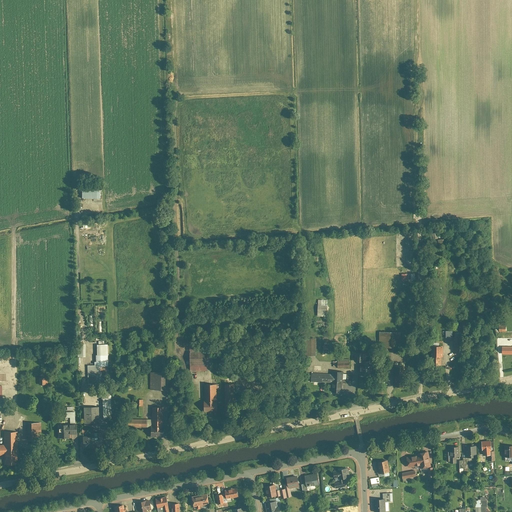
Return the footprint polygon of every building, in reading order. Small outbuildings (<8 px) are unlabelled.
[(98,196),(98,187),(80,187),(80,197),(98,196)] [(317,313),(327,313),(327,300),(317,300),(317,313)] [(315,338),(305,338),(304,353),(314,354),(315,338)] [(85,355),(84,344),(77,344),(77,356),(85,355)] [(107,355),(107,344),(96,344),(97,355),(107,355)] [(441,345),(431,345),(431,365),(441,365),(441,345)] [(204,348),(189,349),(191,371),(205,370),(204,348)] [(364,361),(364,352),(354,352),(354,360),(360,360),(364,361)] [(107,365),(107,355),(97,355),(95,355),(95,361),(94,361),(94,365),(107,365)] [(349,367),(348,359),(337,360),(338,367),(349,367)] [(364,361),(360,360),(359,375),(371,375),(371,361),(364,361)] [(108,383),(107,365),(86,365),(87,384),(108,383)] [(403,366),(394,366),(394,386),(404,386),(403,366)] [(340,391),(341,383),(351,383),(352,375),(342,374),(342,371),(333,371),(332,374),(311,373),(310,381),(333,382),(333,391),(340,391)] [(163,373),(150,373),(150,389),(163,389),(163,373)] [(216,384),(204,384),(204,403),(217,403),(216,384)] [(235,384),(224,384),(224,403),(235,403),(235,384)] [(109,387),(100,387),(100,398),(102,398),(109,397),(109,387)] [(109,397),(102,398),(103,417),(110,417),(109,397)] [(141,397),(132,397),(133,413),(141,413),(141,397)] [(96,406),(83,406),(83,424),(97,424),(96,406)] [(162,426),(161,407),(151,407),(152,426),(162,426)] [(74,421),(74,411),(65,412),(66,418),(69,417),(69,421),(74,421)] [(40,423),(27,423),(27,439),(40,439),(40,423)] [(75,423),(57,424),(58,438),(67,438),(67,433),(75,433),(75,423)] [(17,463),(16,432),(4,432),(4,444),(0,445),(0,444),(0,454),(5,454),(5,463),(17,463)] [(89,437),(82,437),(82,447),(101,446),(101,433),(89,433),(89,437)] [(483,450),(492,449),(492,440),(483,441),(483,450)] [(477,456),(477,445),(466,446),(466,457),(468,457),(477,456)] [(456,456),(460,456),(460,446),(450,446),(450,451),(451,456),(456,456)] [(408,468),(419,466),(420,468),(430,465),(427,451),(417,453),(417,454),(409,456),(410,458),(406,459),(408,468)] [(377,464),(379,476),(390,474),(387,462),(377,464)] [(351,477),(349,467),(334,471),(335,478),(340,477),(340,479),(344,478),(351,477)] [(415,476),(414,470),(402,473),(403,478),(415,476)] [(306,483),(307,486),(320,483),(318,472),(305,475),(306,483)] [(289,482),(290,488),(300,486),(298,475),(288,477),(289,482)] [(344,478),(340,479),(340,482),(335,483),(336,488),(346,486),(344,478)] [(265,486),(267,497),(278,495),(277,490),(275,484),(265,486)] [(225,488),(227,498),(239,496),(237,486),(225,488)] [(210,503),(208,492),(192,495),(194,506),(210,503)] [(224,503),(223,494),(216,495),(218,504),(224,503)] [(169,511),(167,496),(156,498),(158,511),(169,511)] [(384,499),(374,500),(375,511),(386,511),(386,502),(386,499),(384,499)] [(150,500),(136,502),(138,511),(142,511),(147,510),(152,509),(150,500)] [(277,500),(265,502),(267,510),(267,511),(281,511),(280,505),(278,506),(277,500)] [(180,511),(180,503),(172,503),(172,511),(180,511)]
